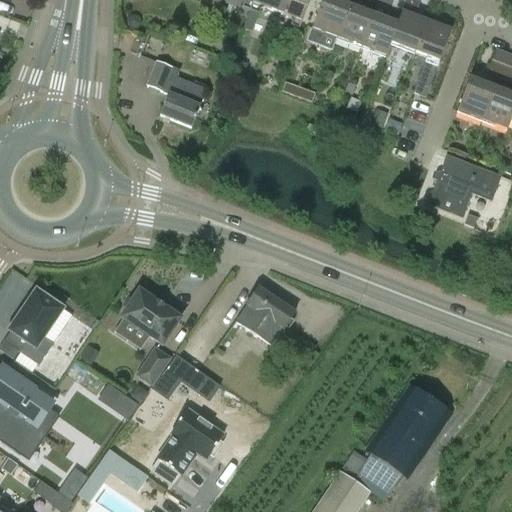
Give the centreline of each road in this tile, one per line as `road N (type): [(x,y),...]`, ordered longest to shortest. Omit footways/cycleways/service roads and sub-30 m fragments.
road 1 (tertiary): [(511,339),(230,229)]
road 2 (residential): [(428,159),(481,13)]
road 3 (tertiary): [(230,229),(200,209),(94,179)]
road 4 (tertiary): [(87,211),(230,229)]
road 5 (tertiary): [(76,146),(79,9)]
road 6 (tertiary): [(79,9),(43,135)]
